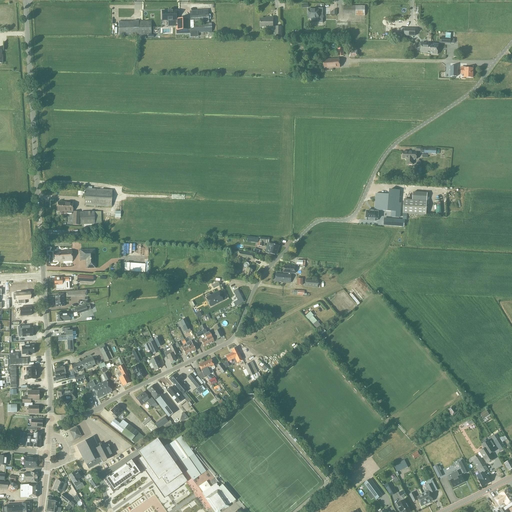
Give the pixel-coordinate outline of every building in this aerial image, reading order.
[(365,6),(343,6),(343,13),(352,13),(352,16),(365,16),(365,6)] [(308,9),(308,19),(316,19),(316,23),(323,23),(323,8),(318,8),(318,9),(308,9)] [(172,21),(172,20),(176,20),(176,34),(189,34),(189,19),(178,19),(178,11),(172,11),(168,11),(162,11),(162,14),(162,18),(162,20),(168,20),(168,21),(172,21)] [(190,14),(190,33),(190,37),(197,37),(197,33),(212,32),(211,23),(194,24),(209,23),(208,13),(190,14)] [(273,18),(265,18),(265,19),(260,19),(260,27),(273,27),(273,18)] [(119,36),(152,35),(151,21),(118,22),(119,36)] [(415,36),(415,29),(399,28),(399,38),(405,38),(405,36),(415,36)] [(440,43),(451,44),(451,43),(454,44),(455,39),(451,39),(451,36),(444,35),(444,38),(440,38),(440,43)] [(419,48),(421,48),(421,53),(428,53),(428,54),(437,55),(438,45),(431,44),(430,45),(421,44),(419,44),(418,47),(419,48)] [(339,58),(323,59),(324,69),(340,68),(339,58)] [(461,74),(465,74),(465,77),(472,77),(473,69),(467,69),(467,67),(461,67),(461,74)] [(409,152),(403,152),(403,159),(407,159),(407,164),(413,164),(413,159),(417,159),(417,152),(412,152),(412,151),(409,151),(409,152)] [(84,192),(85,192),(84,206),(111,207),(112,190),(92,189),(92,187),(85,187),(84,192)] [(375,210),(401,212),(402,203),(399,203),(400,190),(390,190),(390,195),(376,194),(375,210)] [(407,214),(426,215),(428,193),(413,192),(412,200),(404,199),(402,220),(406,220),(407,214)] [(57,204),(57,213),(64,213),(64,214),(67,214),(71,214),(71,213),(72,213),(72,204),(57,204)] [(366,211),(366,218),(367,218),(367,220),(376,221),(376,219),(378,219),(378,212),(374,212),(374,211),(371,211),(371,212),(366,211)] [(94,212),(80,213),(80,225),(84,225),(84,228),(102,227),(101,212),(94,212)] [(400,221),(400,220),(389,219),(388,226),(400,227),(401,221),(400,221)] [(265,250),(268,251),(267,253),(276,255),(279,246),(270,244),(269,246),(266,246),(265,250)] [(137,251),(137,245),(119,245),(119,259),(129,259),(129,251),(137,251)] [(95,250),(92,250),(80,250),(80,261),(86,260),(86,269),(96,268),(95,250)] [(72,261),(72,251),(62,251),(62,252),(54,253),(54,261),(62,261),(62,262),(72,261)] [(255,254),(234,251),(233,257),(254,260),(255,254)] [(245,268),(246,268),(244,276),(251,279),(254,269),(249,267),(249,265),(248,263),(246,262),(244,263),(243,266),(245,268)] [(128,263),(128,272),(145,272),(145,263),(128,263)] [(288,275),(288,274),(276,274),(275,282),(290,283),(291,275),(288,275)] [(58,279),(54,279),(55,286),(56,286),(56,290),(65,289),(65,282),(69,282),(71,282),(71,278),(68,278),(62,278),(62,277),(58,278),(58,279)] [(318,281),(307,280),(307,287),(317,288),(318,281)] [(231,282),(222,286),(227,299),(235,296),(234,293),(235,293),(231,282)] [(240,291),(235,293),(239,300),(232,303),(233,306),(245,301),(240,291)] [(207,300),(210,306),(226,298),(223,292),(219,293),(218,292),(211,296),(212,298),(207,300)] [(30,293),(13,294),(13,301),(18,300),(22,300),(22,304),(25,304),(25,300),(30,300),(30,293)] [(63,295),(55,295),(55,300),(55,303),(56,303),(56,307),(64,307),(63,295)] [(77,315),(88,311),(86,305),(75,309),(77,315)] [(31,308),(20,308),(20,316),(31,315),(31,308)] [(61,314),(56,314),(57,322),(62,322),(62,321),(70,321),(70,320),(75,320),(74,314),(70,314),(69,313),(62,314),(61,314)] [(323,328),(310,313),(305,316),(308,320),(317,331),(318,330),(319,331),(323,328)] [(209,345),(214,342),(211,335),(209,332),(207,333),(203,325),(200,326),(202,331),(203,331),(205,335),(206,337),(209,345)] [(30,326),(18,327),(18,332),(22,332),(23,336),(23,337),(33,336),(32,329),(30,329),(30,326)] [(64,336),(58,337),(58,341),(64,341),(65,342),(67,342),(68,350),(70,350),(70,352),(74,351),(72,331),(70,331),(69,328),(62,329),(62,332),(64,332),(64,336)] [(219,330),(214,332),(218,339),(223,337),(219,330)] [(206,337),(205,337),(203,338),(203,340),(201,341),(204,347),(209,345),(206,337)] [(159,339),(154,341),(158,349),(163,347),(159,339)] [(148,344),(144,346),(147,352),(150,350),(153,355),(159,353),(156,346),(153,341),(148,344)] [(191,341),(186,343),(186,344),(187,346),(191,353),(196,351),(193,345),(191,341)] [(175,346),(175,344),(174,345),(169,347),(172,353),(169,355),(167,352),(164,353),(166,357),(167,356),(170,363),(176,360),(174,356),(178,354),(176,349),(176,348),(175,346)] [(34,346),(22,347),(22,355),(26,355),(26,356),(30,356),(30,354),(34,354),(34,346)] [(187,346),(185,347),(185,346),(182,347),(183,350),(185,356),(191,353),(187,346)] [(100,350),(106,362),(111,360),(106,347),(100,350)] [(229,355),(226,357),(227,359),(228,361),(231,360),(235,358),(236,361),(237,363),(240,362),(243,360),(241,356),(239,352),(238,352),(237,350),(236,348),(234,349),(232,350),(232,351),(233,353),(229,355)] [(18,353),(9,354),(10,366),(27,365),(27,359),(19,359),(18,353)] [(92,358),(80,363),(83,369),(87,367),(88,370),(93,368),(92,366),(95,365),(92,358)] [(152,369),(154,368),(155,371),(161,368),(156,358),(149,361),(151,364),(150,364),(149,365),(151,368),(152,369)] [(211,360),(205,363),(207,368),(210,374),(213,373),(212,370),(215,369),(214,368),(215,368),(214,366),(211,360)] [(244,366),(252,381),(261,377),(259,373),(258,373),(252,362),(244,366)] [(64,367),(54,369),(56,376),(55,376),(64,375),(65,374),(65,372),(74,370),(74,372),(75,374),(78,372),(77,371),(83,369),(80,363),(72,366),(72,365),(64,367)] [(202,364),(199,366),(200,369),(202,372),(205,370),(206,373),(207,376),(208,376),(208,377),(209,378),(210,377),(212,377),(210,374),(207,368),(205,363),(202,364)] [(226,371),(220,363),(217,366),(222,374),(226,371)] [(118,374),(119,378),(123,386),(130,383),(126,376),(128,375),(123,365),(118,367),(121,373),(118,374)] [(137,366),(132,368),(135,374),(136,373),(139,380),(145,377),(141,368),(139,369),(137,366)] [(27,376),(25,376),(25,380),(27,380),(27,381),(28,380),(36,380),(36,376),(36,371),(35,371),(35,367),(26,368),(27,376)] [(199,368),(195,370),(200,380),(204,378),(199,368)] [(104,382),(100,384),(106,395),(112,392),(106,381),(110,379),(107,373),(101,376),(102,378),(104,382)] [(187,377),(197,389),(203,384),(197,377),(196,378),(192,373),(187,377)] [(182,395),(188,390),(181,382),(184,379),(180,375),(177,377),(175,374),(169,379),(182,395)] [(106,395),(100,384),(95,387),(93,381),(87,384),(90,392),(94,390),(98,399),(106,395)] [(162,396),(161,394),(154,385),(148,390),(155,399),(168,418),(177,411),(164,394),(162,396)] [(166,391),(177,404),(182,400),(171,387),(166,391)] [(57,392),(59,403),(66,402),(66,401),(75,400),(73,389),(67,390),(67,389),(63,390),(64,391),(57,392)] [(24,407),(28,407),(28,414),(38,414),(38,407),(32,407),(32,403),(31,403),(31,400),(39,400),(39,392),(28,391),(28,397),(22,397),(22,404),(24,404),(24,407)] [(152,398),(150,399),(144,392),(136,398),(142,406),(147,402),(152,408),(154,407),(155,408),(158,406),(152,398)] [(17,413),(17,405),(10,405),(8,405),(8,412),(10,412),(10,413),(17,413)] [(117,405),(110,412),(117,418),(123,411),(117,405)] [(458,413),(453,406),(448,410),(452,417),(458,413)] [(144,426),(151,420),(149,417),(142,423),(144,426)] [(168,422),(165,417),(155,424),(158,428),(168,422)] [(114,419),(110,425),(134,443),(144,437),(123,420),(120,424),(114,419)] [(28,427),(28,430),(34,431),(34,428),(41,428),(42,421),(31,420),(31,427),(28,427)] [(73,440),(81,436),(76,427),(75,427),(76,429),(75,429),(70,432),(72,435),(72,434),(74,439),(73,440)] [(27,433),(26,437),(33,438),(33,440),(41,441),(41,434),(34,433),(34,434),(30,434),(30,433),(27,433)] [(507,442),(506,441),(510,438),(507,433),(500,438),(504,444),(507,442)] [(193,480),(206,471),(181,436),(168,445),(193,480)] [(33,438),(26,437),(26,447),(40,448),(41,441),(33,440),(33,438)] [(76,446),(86,465),(89,469),(106,461),(113,457),(107,443),(98,448),(93,438),(76,446)] [(494,442),(500,452),(506,448),(500,438),(494,442)] [(142,457),(137,460),(144,471),(152,481),(154,480),(160,488),(166,497),(177,489),(177,490),(180,488),(180,487),(187,481),(181,473),(174,463),(178,460),(172,453),(167,445),(163,448),(157,439),(148,446),(138,453),(142,457)] [(487,465),(494,461),(491,455),(495,452),(491,447),(494,446),(491,442),(489,444),(488,442),(487,443),(486,441),(485,441),(482,443),(483,445),(482,446),(484,450),(480,453),(487,465)] [(364,455),(367,459),(372,454),(369,451),(364,455)] [(412,455),(414,459),(421,456),(418,451),(412,455)] [(472,462),(480,474),(484,472),(488,470),(480,457),(476,459),(472,462)] [(37,459),(25,458),(24,467),(29,468),(29,467),(36,467),(37,459)] [(110,475),(104,480),(113,493),(122,487),(121,486),(134,477),(134,478),(140,474),(131,460),(125,464),(125,465),(110,476),(110,475)] [(466,465),(462,467),(465,474),(470,472),(466,465)] [(453,477),(454,479),(450,481),(454,487),(464,482),(461,476),(458,477),(457,475),(458,475),(455,470),(456,469),(455,467),(454,468),(454,467),(449,469),(453,478),(453,477)] [(30,481),(30,483),(37,483),(37,472),(30,472),(30,474),(24,474),(24,481),(30,481)] [(80,483),(79,480),(74,472),(69,476),(74,483),(75,482),(77,485),(80,483)] [(487,475),(484,472),(480,474),(476,476),(478,479),(482,487),(491,482),(487,475)] [(370,479),(364,484),(376,500),(382,495),(370,479)] [(64,483),(57,480),(53,490),(60,493),(61,491),(64,492),(67,484),(64,483)] [(9,483),(4,482),(0,481),(0,488),(8,489),(9,483)] [(206,481),(199,486),(203,493),(202,493),(214,511),(221,511),(229,507),(228,505),(231,503),(232,503),(236,501),(222,485),(219,488),(220,489),(218,490),(214,492),(211,488),(206,481)] [(391,483),(385,486),(391,496),(394,494),(392,490),(394,489),(391,483)] [(20,485),(20,498),(36,498),(37,498),(37,485),(20,485)] [(499,496),(495,498),(500,505),(505,502),(506,505),(511,501),(511,495),(511,494),(511,493),(509,489),(508,490),(508,489),(499,495),(500,496),(499,497),(499,496)] [(423,494),(428,504),(430,503),(430,502),(433,501),(429,492),(427,493),(426,492),(423,494)] [(71,500),(64,493),(60,498),(59,497),(57,499),(61,503),(63,501),(72,508),(75,504),(71,500)] [(428,504),(423,494),(419,495),(420,496),(417,497),(422,506),(425,505),(426,505),(428,504)] [(404,500),(397,504),(400,508),(399,509),(400,511),(410,511),(408,507),(409,507),(407,504),(406,504),(404,500)] [(60,511),(61,508),(56,507),(56,505),(59,506),(60,502),(56,502),(48,501),(46,511),(60,511)] [(7,511),(26,511),(29,511),(29,503),(22,503),(22,505),(7,506),(7,511)]
